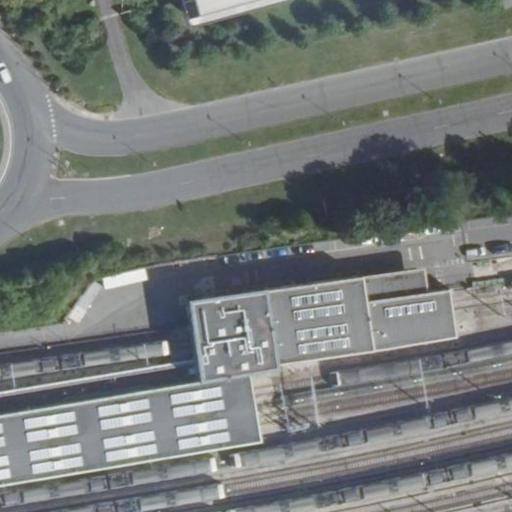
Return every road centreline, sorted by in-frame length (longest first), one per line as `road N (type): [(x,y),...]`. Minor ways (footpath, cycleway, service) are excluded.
road 1 (secondary): [(2,208),(137,193),(511,116)]
road 2 (secondary): [(511,63),(153,136),(93,137),(25,108)]
